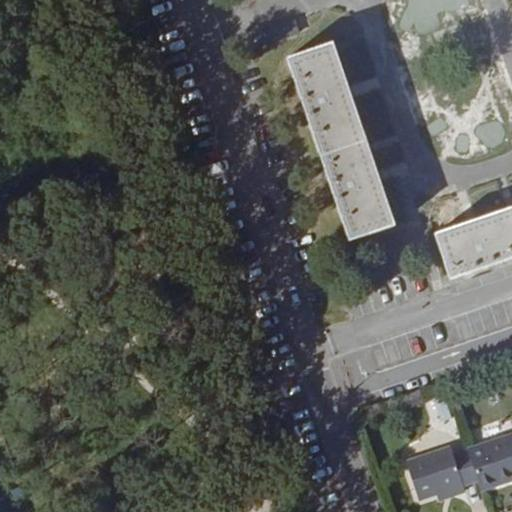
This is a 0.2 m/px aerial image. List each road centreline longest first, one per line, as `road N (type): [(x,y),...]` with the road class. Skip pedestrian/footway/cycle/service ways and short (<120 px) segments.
road 1 (residential): [(311,356),(185,0)]
road 2 (residential): [(311,356),(511,291)]
road 3 (residential): [(364,511),(311,356)]
